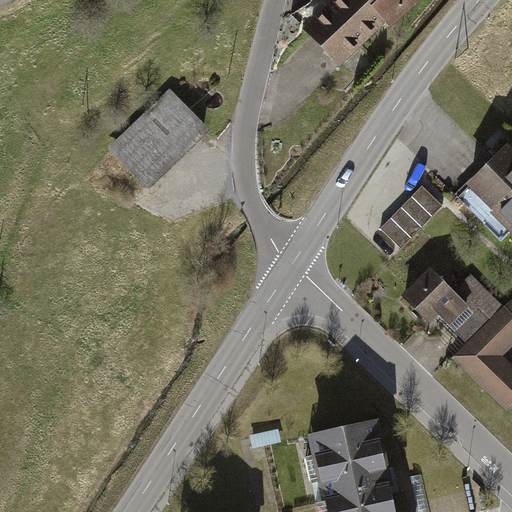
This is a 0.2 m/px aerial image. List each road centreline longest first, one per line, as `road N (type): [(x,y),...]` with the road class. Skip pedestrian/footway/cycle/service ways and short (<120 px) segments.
road 1 (tertiary): [(291,267),(396,103),(478,0)]
road 2 (residential): [(291,267),(511,473)]
road 3 (tertiary): [(130,511),(291,267)]
road 4 (tertiary): [(291,267),(261,229),(245,183),(250,110),(275,0)]
